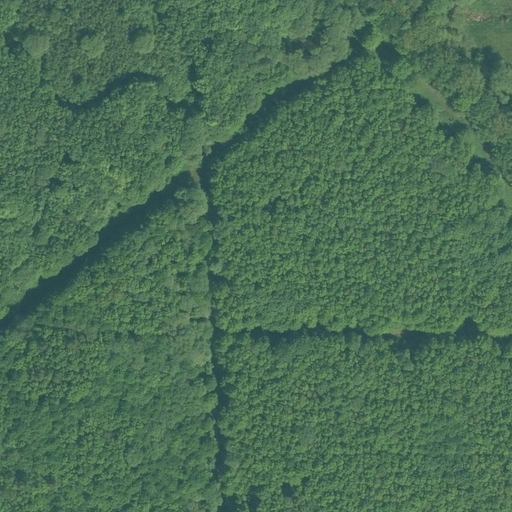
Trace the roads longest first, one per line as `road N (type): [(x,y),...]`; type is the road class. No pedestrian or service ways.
road 1 (track): [(213,323),(202,164),(352,42),(364,20)]
road 2 (track): [(0,211),(83,254),(202,164)]
road 3 (track): [(214,341),(218,511)]
